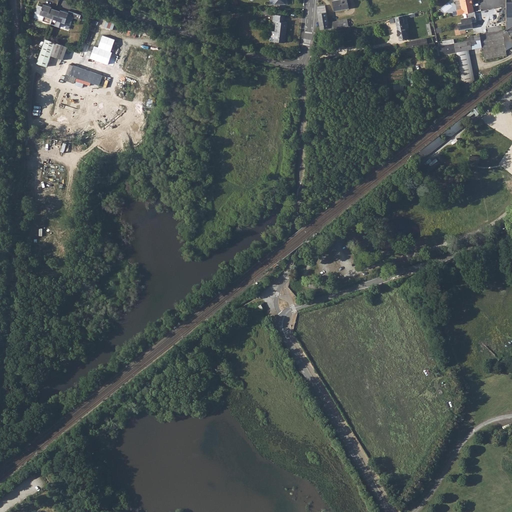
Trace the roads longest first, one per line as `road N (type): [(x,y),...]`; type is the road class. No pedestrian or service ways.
road 1 (tertiary): [(299,62),(302,186),(293,256),(278,294),(285,314)]
road 2 (unclassified): [(285,314),(511,237)]
road 3 (tertiary): [(285,314),(285,335),(390,511)]
road 4 (residential): [(92,0),(282,64),(299,62)]
